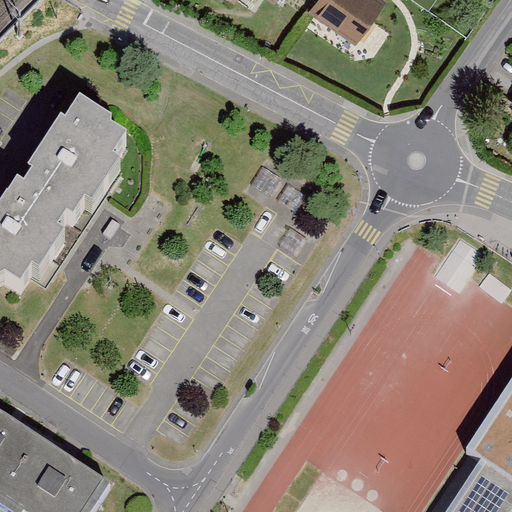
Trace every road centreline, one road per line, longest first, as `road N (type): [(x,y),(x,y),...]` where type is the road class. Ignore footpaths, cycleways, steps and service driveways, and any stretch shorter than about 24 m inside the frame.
road 1 (residential): [(416,160),(185,511)]
road 2 (residential): [(416,160),(97,0)]
road 3 (unknown): [(5,378),(108,220)]
road 4 (residential): [(511,6),(416,160)]
